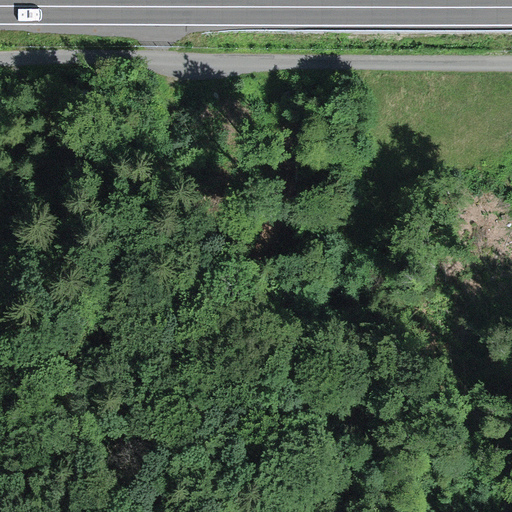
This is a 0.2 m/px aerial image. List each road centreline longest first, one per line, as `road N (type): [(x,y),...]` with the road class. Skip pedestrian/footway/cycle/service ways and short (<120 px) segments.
road 1 (track): [(511,62),(0,53)]
road 2 (trunk): [(0,6),(511,8)]
